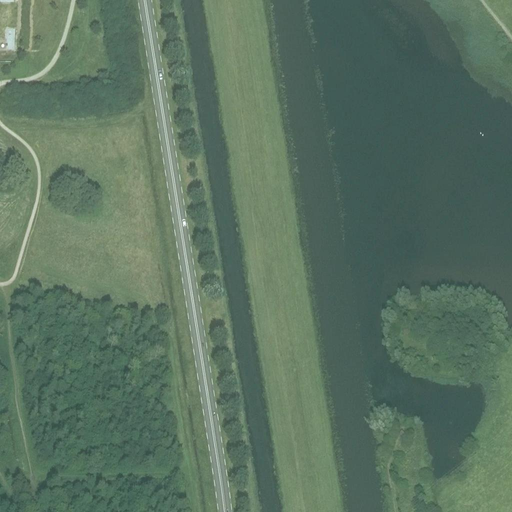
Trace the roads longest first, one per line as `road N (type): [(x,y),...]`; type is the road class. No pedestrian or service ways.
road 1 (primary): [(217,511),(141,0)]
road 2 (unknown): [(198,511),(167,333),(4,279)]
road 3 (unknown): [(0,278),(38,511)]
road 4 (unknown): [(0,483),(13,489),(193,475)]
road 5 (unknown): [(0,113),(43,164),(17,281)]
road 6 (unknown): [(78,0),(47,75),(0,89)]
